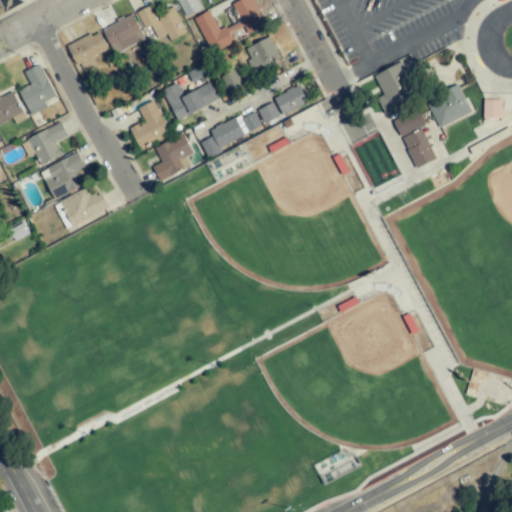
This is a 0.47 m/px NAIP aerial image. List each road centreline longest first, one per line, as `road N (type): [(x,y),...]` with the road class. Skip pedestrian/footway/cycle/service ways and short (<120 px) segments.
road 1 (residential): [(36,19),(131,197)]
road 2 (residential): [(335,511),(507,423)]
road 3 (residential): [(288,0),(357,137)]
